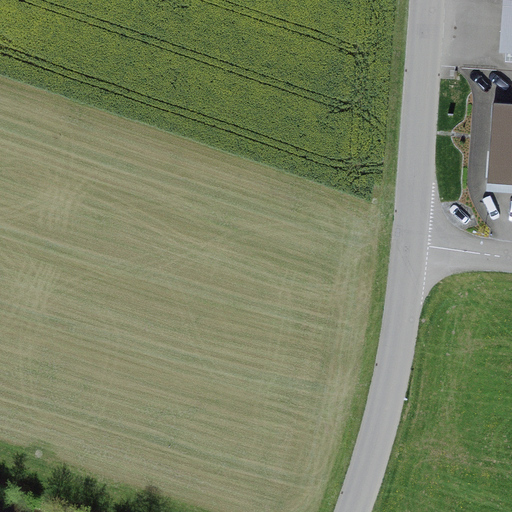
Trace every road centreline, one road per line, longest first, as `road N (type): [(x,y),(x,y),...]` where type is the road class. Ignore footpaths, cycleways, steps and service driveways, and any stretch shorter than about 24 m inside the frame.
road 1 (residential): [(413,244),(390,396),(349,511)]
road 2 (residential): [(429,0),(413,244)]
